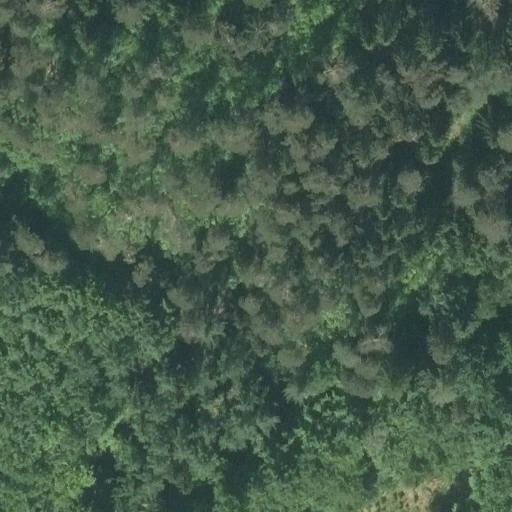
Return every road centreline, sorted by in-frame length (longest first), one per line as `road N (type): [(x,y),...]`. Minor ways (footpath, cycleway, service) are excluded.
road 1 (track): [(145,511),(511,279)]
road 2 (track): [(0,216),(364,370)]
road 3 (track): [(459,511),(511,324)]
